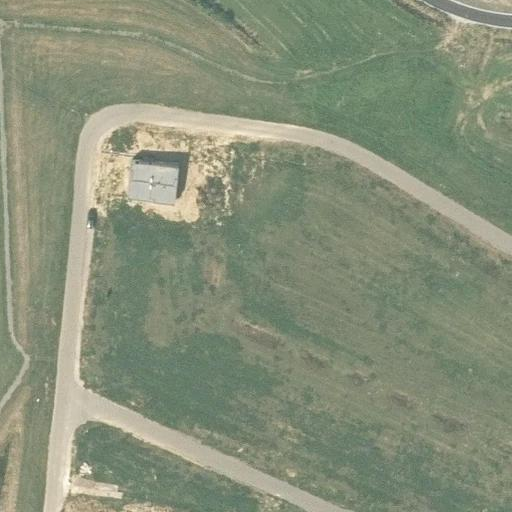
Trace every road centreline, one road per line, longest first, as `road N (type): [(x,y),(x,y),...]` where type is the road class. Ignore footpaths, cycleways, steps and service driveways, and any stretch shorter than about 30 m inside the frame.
road 1 (residential): [(62,396),(82,147),(111,117),(343,148),(511,249)]
road 2 (residential): [(322,511),(62,396)]
